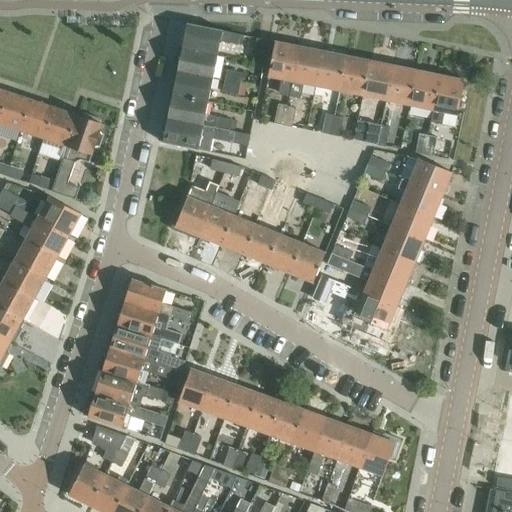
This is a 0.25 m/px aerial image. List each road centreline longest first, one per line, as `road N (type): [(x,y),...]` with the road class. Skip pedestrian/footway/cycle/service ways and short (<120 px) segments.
road 1 (residential): [(454,425),(216,286),(112,248)]
road 2 (unclassified): [(454,425),(511,126)]
road 3 (residential): [(35,493),(112,248)]
road 4 (residential): [(112,248),(170,0)]
